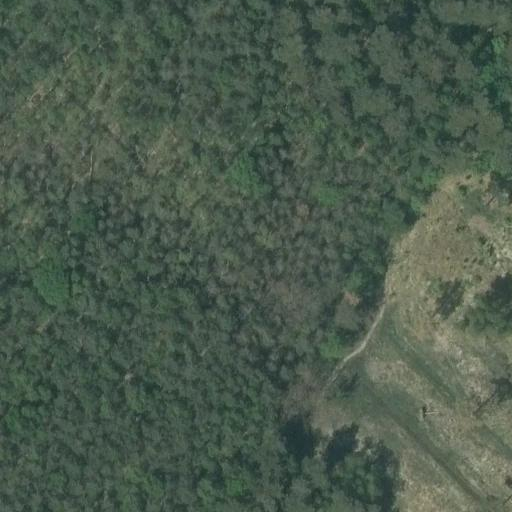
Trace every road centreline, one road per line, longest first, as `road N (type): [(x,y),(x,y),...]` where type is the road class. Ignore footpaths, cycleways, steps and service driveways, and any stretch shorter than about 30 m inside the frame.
road 1 (track): [(365,229),(500,0)]
road 2 (track): [(251,426),(365,229)]
